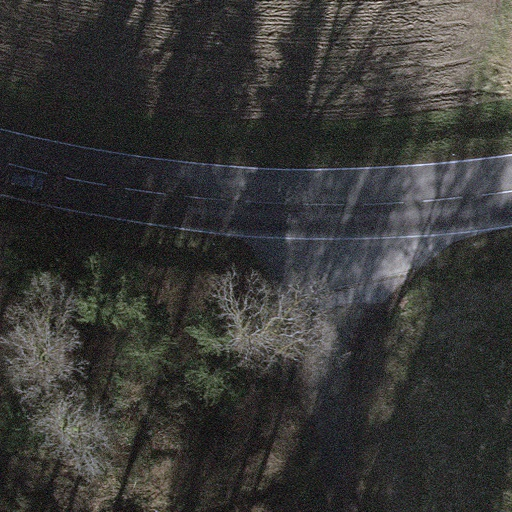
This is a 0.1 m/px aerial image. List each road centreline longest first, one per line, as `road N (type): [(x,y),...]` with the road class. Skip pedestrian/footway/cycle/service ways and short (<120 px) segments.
road 1 (secondary): [(0,160),(158,191),(306,207),(511,190)]
road 2 (track): [(356,511),(306,207)]
